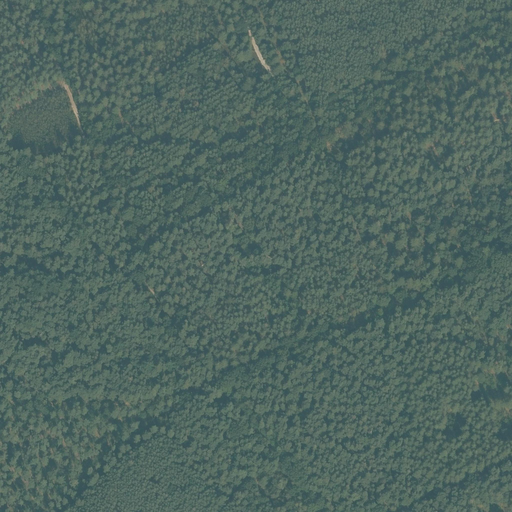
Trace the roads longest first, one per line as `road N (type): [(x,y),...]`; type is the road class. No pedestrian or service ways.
road 1 (track): [(0,402),(176,400),(511,250)]
road 2 (track): [(511,30),(133,252)]
road 3 (track): [(242,0),(253,38),(392,304)]
road 4 (track): [(85,131),(133,252)]
